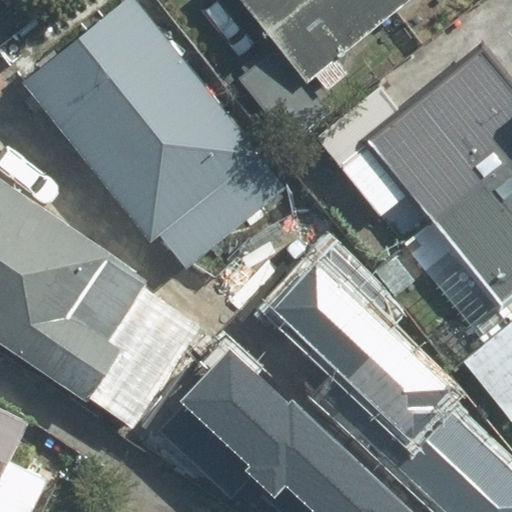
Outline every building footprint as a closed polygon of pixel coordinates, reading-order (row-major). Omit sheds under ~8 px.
[(106,168),(158,236),(163,232),(188,265),(285,191),(257,155),(269,146),(157,0),(127,0),(4,94),(77,190),(106,168)] [(249,0),(318,81),(329,72),(336,81),(355,65),(348,56),(412,0),(249,0)] [(511,71),(486,39),(373,129),(507,298),(511,293),(511,71)] [(0,169),(0,332),(88,390),(162,275),(0,169)] [(511,408),(511,324),(471,359),(511,408)] [(0,488),(38,410),(0,391),(0,488)] [(136,511),(116,503),(111,511),(136,511)]
